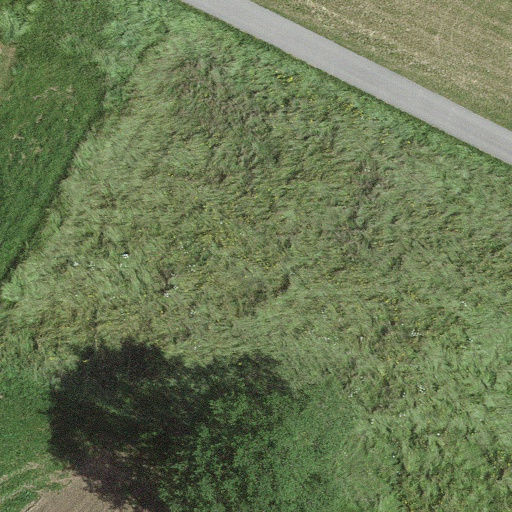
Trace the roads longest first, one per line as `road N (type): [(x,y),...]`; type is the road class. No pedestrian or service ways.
road 1 (unclassified): [(217,0),(511,145)]
road 2 (track): [(0,418),(63,427),(224,511)]
